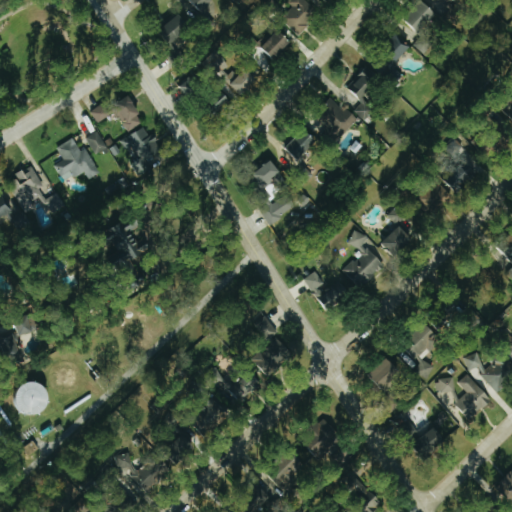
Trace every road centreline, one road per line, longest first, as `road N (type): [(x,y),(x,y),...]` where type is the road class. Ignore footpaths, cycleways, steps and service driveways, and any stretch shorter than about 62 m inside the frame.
road 1 (tertiary): [(419,511),(96,0)]
road 2 (tertiary): [(326,362),(511,171)]
road 3 (residential): [(206,171),(370,0)]
road 4 (residential): [(170,511),(326,362)]
road 5 (residential): [(132,55),(0,139)]
road 6 (residential): [(419,511),(511,416)]
